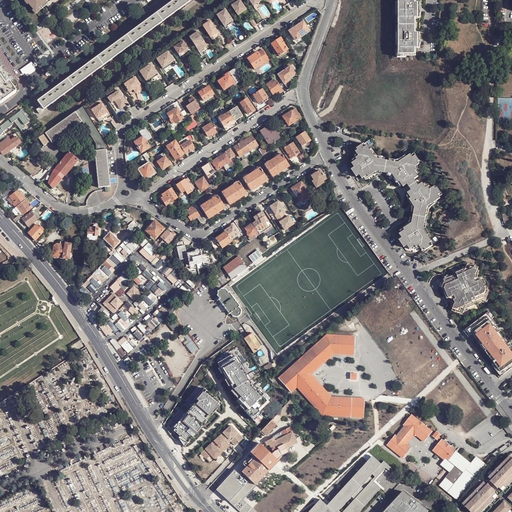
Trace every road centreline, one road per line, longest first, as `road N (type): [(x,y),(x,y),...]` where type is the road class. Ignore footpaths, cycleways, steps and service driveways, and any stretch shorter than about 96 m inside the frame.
road 1 (residential): [(125,186),(122,130),(319,0)]
road 2 (primary): [(167,457),(77,315),(0,219)]
road 3 (primary): [(462,0),(469,140),(511,265)]
road 4 (residential): [(326,153),(203,233),(132,196)]
road 5 (residential): [(299,93),(133,193)]
road 6 (residential): [(511,413),(408,277)]
road 7 (residential): [(408,277),(353,205),(326,153)]
road 8 (residential): [(122,198),(91,210),(59,209),(0,158)]
